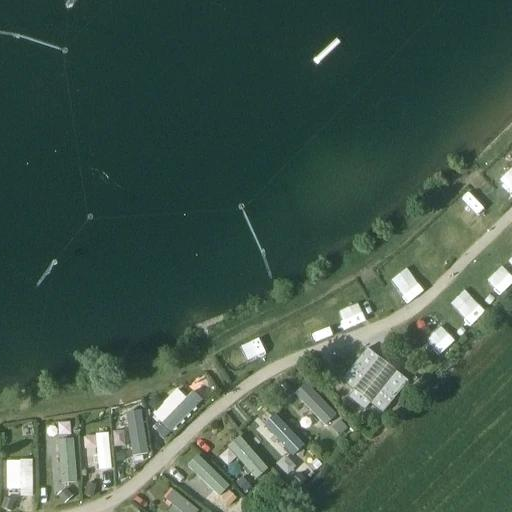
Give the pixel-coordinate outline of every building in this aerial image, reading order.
[(511,166),(496,183),(511,197),(511,166)] [(458,218),(476,237),(493,220),(476,202),(458,218)] [(414,278),(398,287),(404,297),(420,287),(414,278)] [(472,322),(484,310),(465,290),(453,302),(472,322)] [(344,329),(365,322),(359,303),(338,310),(344,329)] [(443,325),(425,341),(438,356),(456,340),(443,325)] [(258,338),(239,346),(247,363),(266,354),(258,338)] [(407,381),(366,349),(341,381),(353,391),(347,398),(363,411),(369,404),(381,414),(407,381)] [(179,384),(151,413),(171,432),(199,403),(179,384)] [(327,425),(337,416),(312,390),(303,399),(327,425)] [(253,393),(244,405),(259,416),(268,404),(253,393)] [(141,410),(125,411),(129,456),(145,454),(141,410)] [(294,458),(306,441),(271,414),(258,431),(294,458)] [(97,471),(112,469),(109,432),(94,433),(97,471)] [(224,446),(256,480),(268,468),(236,434),(224,446)] [(74,439),(53,440),(55,499),(76,498),(74,439)] [(32,459),(4,460),(5,491),(19,490),(19,497),(33,497),(32,459)] [(217,496),(228,485),(201,460),(191,471),(217,496)] [(218,498),(229,507),(238,497),(226,487),(218,498)] [(175,511),(195,511),(196,511),(173,488),(162,499),(175,511)]
